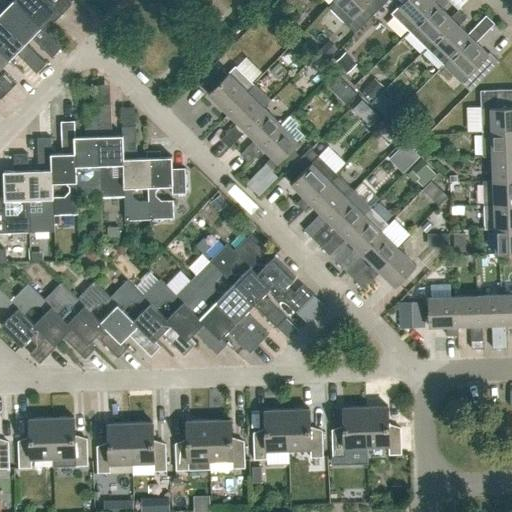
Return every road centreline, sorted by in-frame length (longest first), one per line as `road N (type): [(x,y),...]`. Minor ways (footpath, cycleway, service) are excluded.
road 1 (residential): [(0,137),(71,65),(89,57),(108,66),(343,294)]
road 2 (residential): [(17,384),(286,375)]
road 3 (residential): [(286,375),(424,372)]
